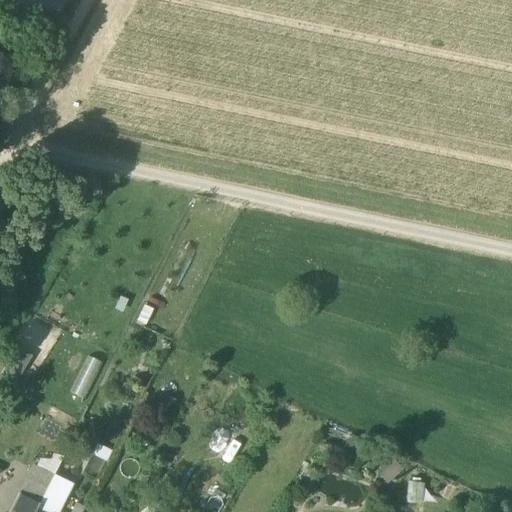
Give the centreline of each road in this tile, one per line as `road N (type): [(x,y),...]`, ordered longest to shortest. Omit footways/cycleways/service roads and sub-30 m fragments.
road 1 (track): [(8,144),(511,251)]
road 2 (track): [(8,144),(89,0)]
